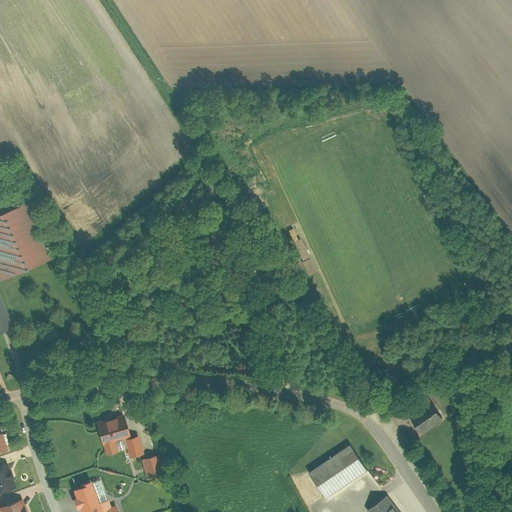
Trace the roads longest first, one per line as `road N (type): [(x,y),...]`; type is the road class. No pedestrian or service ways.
road 1 (residential): [(434,511),(373,428),(337,406),(194,383),(16,397)]
road 2 (residential): [(54,511),(16,397)]
